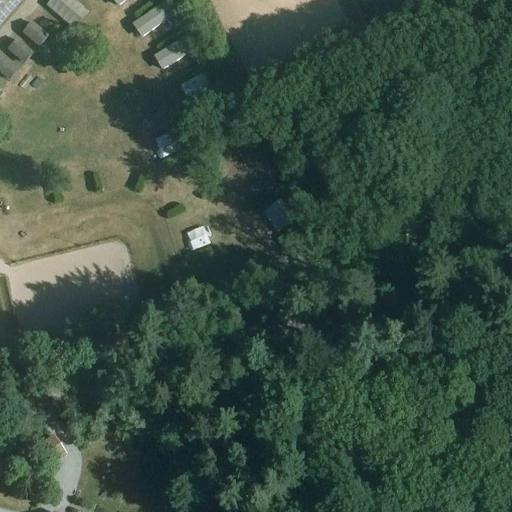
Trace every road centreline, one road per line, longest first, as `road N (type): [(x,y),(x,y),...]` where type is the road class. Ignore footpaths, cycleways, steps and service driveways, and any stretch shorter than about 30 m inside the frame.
road 1 (track): [(274,511),(192,365),(511,290)]
road 2 (track): [(7,409),(192,365)]
